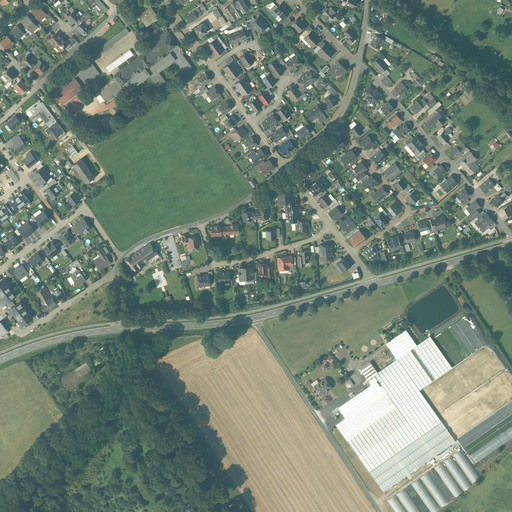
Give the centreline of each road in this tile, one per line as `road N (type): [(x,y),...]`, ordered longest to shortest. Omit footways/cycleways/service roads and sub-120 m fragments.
road 1 (residential): [(511,239),(358,64)]
road 2 (unclassified): [(252,319),(380,511)]
road 3 (track): [(235,511),(177,426),(134,383),(154,328)]
road 4 (residential): [(331,228),(215,265),(201,221)]
road 5 (secondary): [(373,284),(511,244)]
road 6 (residential): [(117,277),(22,334),(0,311)]
road 7 (secondary): [(118,329),(252,319)]
road 8 (secondary): [(252,319),(373,284)]
road 9 (residential): [(37,85),(127,0)]
road 10 (secondary): [(0,360),(118,329)]
